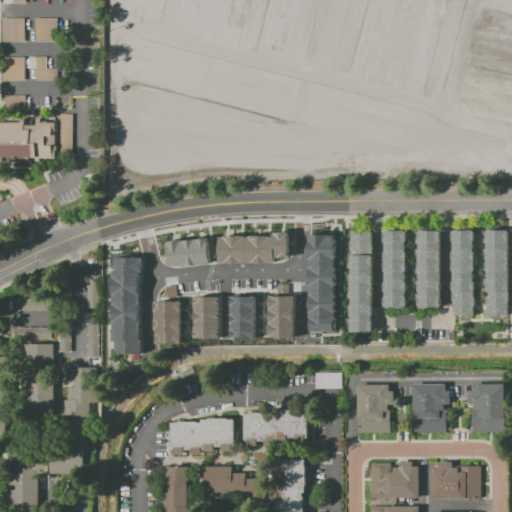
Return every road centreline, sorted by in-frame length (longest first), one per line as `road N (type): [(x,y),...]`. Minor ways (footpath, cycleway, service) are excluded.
road 1 (residential): [(0,272),(103,227),(180,208),(511,199)]
road 2 (residential): [(350,511),(349,451),(496,449),(497,511)]
